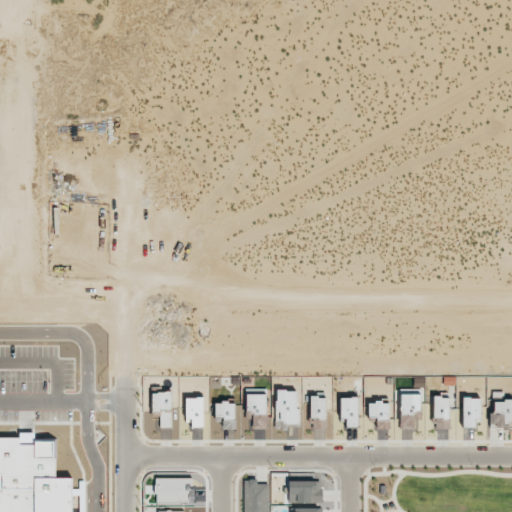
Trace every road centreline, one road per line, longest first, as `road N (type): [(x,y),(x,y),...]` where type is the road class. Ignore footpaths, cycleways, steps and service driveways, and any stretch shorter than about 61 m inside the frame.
road 1 (residential): [(511,461),(127,461)]
road 2 (residential): [(127,511),(126,392)]
